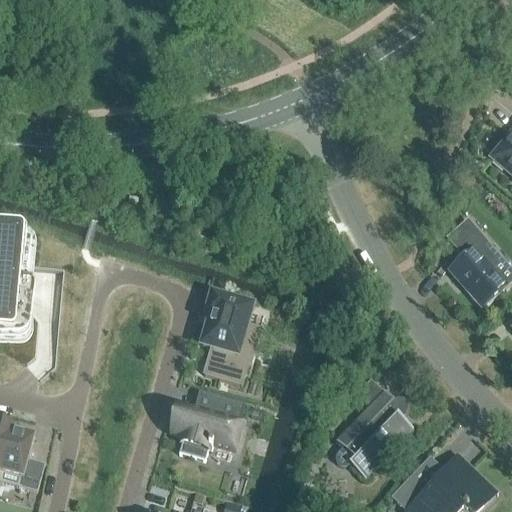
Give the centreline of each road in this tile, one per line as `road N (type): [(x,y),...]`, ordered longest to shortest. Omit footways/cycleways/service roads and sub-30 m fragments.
road 1 (residential): [(127,511),(178,303),(165,288),(131,277),(102,290),(77,416)]
road 2 (residential): [(511,429),(417,326),(361,232),(301,102)]
road 3 (tertiary): [(0,145),(169,141),(301,102)]
road 4 (tertiary): [(301,102),(391,53),(463,0)]
